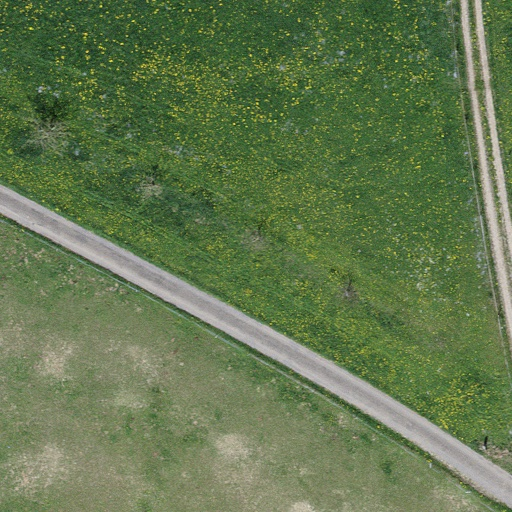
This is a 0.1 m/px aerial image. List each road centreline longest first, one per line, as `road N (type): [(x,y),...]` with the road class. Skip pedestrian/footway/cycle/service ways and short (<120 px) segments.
road 1 (unclassified): [(0,196),(511,490)]
road 2 (track): [(511,265),(469,0)]
